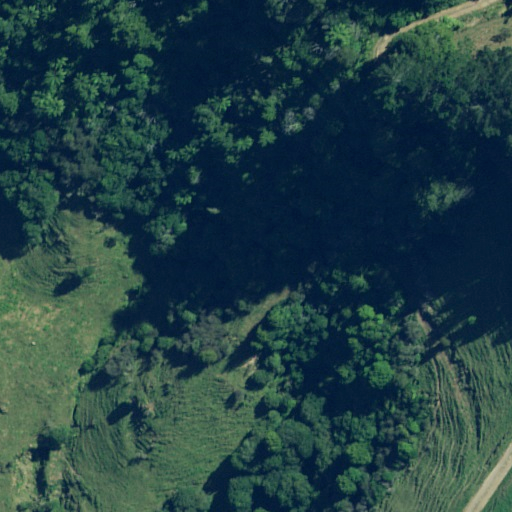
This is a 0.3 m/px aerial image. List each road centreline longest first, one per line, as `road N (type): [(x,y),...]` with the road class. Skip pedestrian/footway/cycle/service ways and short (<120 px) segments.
road 1 (track): [(416,0),(351,8),(346,115),(469,210),(511,322)]
road 2 (track): [(511,339),(481,511)]
